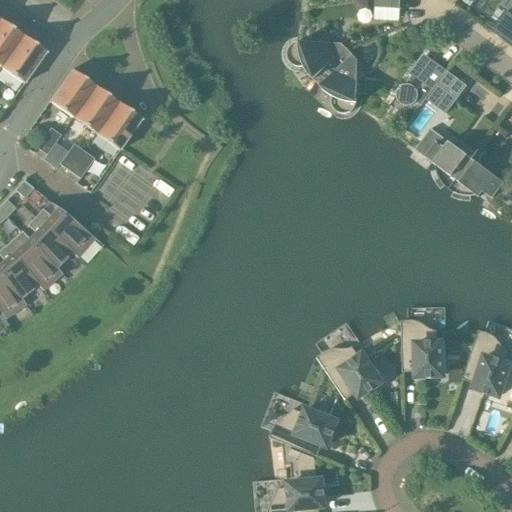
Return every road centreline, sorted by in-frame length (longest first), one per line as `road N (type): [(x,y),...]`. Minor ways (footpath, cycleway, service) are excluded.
road 1 (residential): [(395,511),(391,475),(398,457),(417,447),(443,445),(511,485)]
road 2 (residential): [(81,36),(0,140)]
